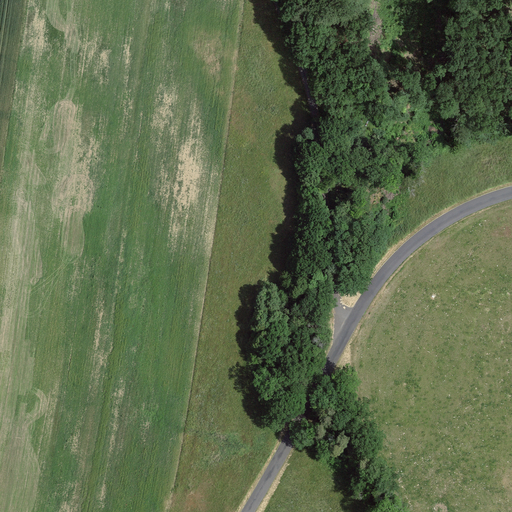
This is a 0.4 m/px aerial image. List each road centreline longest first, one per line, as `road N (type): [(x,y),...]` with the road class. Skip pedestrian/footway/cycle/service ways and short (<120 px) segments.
road 1 (unclassified): [(511,192),(426,232),(382,275),(247,511)]
road 2 (track): [(343,335),(311,96),(276,0)]
